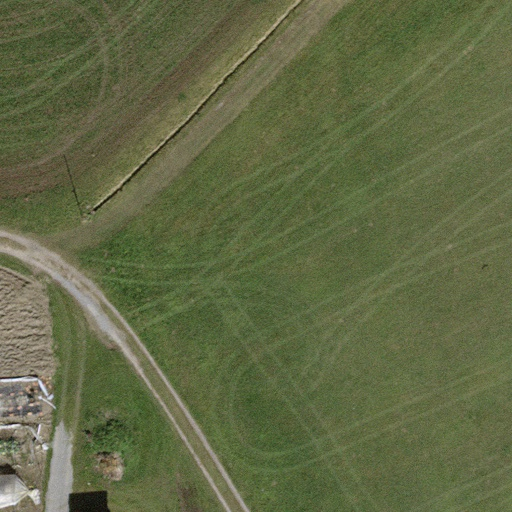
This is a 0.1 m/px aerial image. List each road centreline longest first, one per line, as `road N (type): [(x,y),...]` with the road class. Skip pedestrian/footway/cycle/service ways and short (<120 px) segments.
road 1 (track): [(44,258),(130,216),(335,0)]
road 2 (track): [(44,258),(102,305),(137,348),(238,511)]
